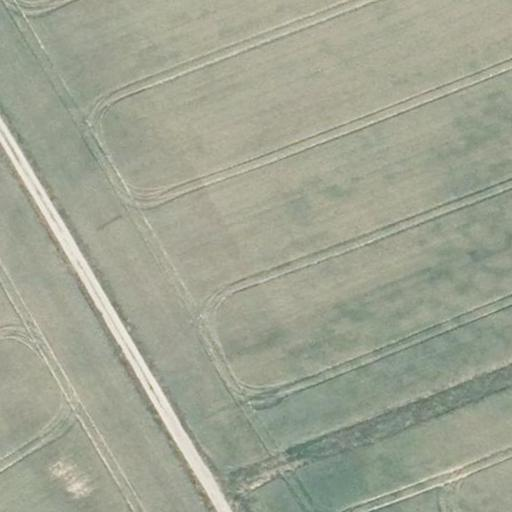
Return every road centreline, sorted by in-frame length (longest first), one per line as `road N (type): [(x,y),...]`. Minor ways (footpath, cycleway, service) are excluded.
road 1 (track): [(0,130),(224,511)]
road 2 (track): [(212,492),(511,373)]
